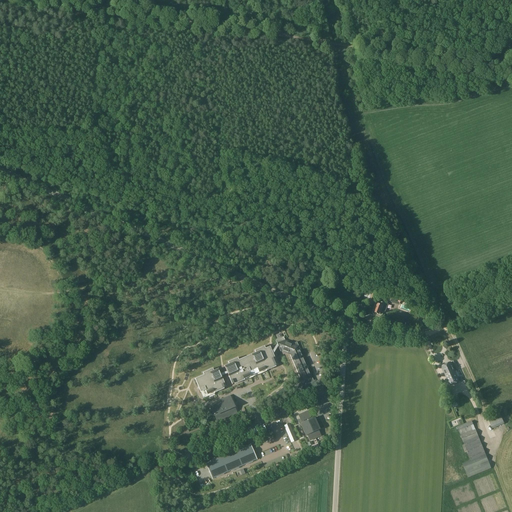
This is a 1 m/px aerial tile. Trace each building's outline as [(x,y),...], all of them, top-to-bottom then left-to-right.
[(366,290),(363,298),(367,299),(368,296),(370,296),(369,300),(373,301),(376,294),(372,292),(366,290)] [(392,295),(391,296),(389,302),(399,305),(401,300),(400,300),(401,298),(392,295)] [(375,303),(372,312),(380,315),(381,315),(382,315),(383,313),(382,311),(381,311),(383,306),(375,303)] [(300,382),(297,388),(296,387),(294,393),(304,397),(307,391),(306,391),(308,384),(314,382),(297,342),(291,344),(284,341),(281,350),(287,352),(289,351),(302,381),(300,382)] [(221,376),(227,373),(232,384),(234,383),(235,384),(244,380),(244,379),(250,376),(248,372),(257,368),(259,372),(266,370),(275,366),(277,365),(273,354),(278,346),(277,344),(272,352),(270,347),(265,349),(264,346),(255,350),(256,353),(238,360),(237,358),(228,362),(229,364),(224,366),(227,372),(220,374),(221,376)] [(451,363),(442,367),(450,386),(459,382),(455,372),(458,370),(453,361),(451,362),(451,363)] [(221,376),(220,374),(218,369),(213,371),(212,369),(203,373),(204,375),(195,379),(200,392),(201,392),(205,390),(207,395),(214,392),(214,393),(224,389),(223,388),(225,387),(221,376)] [(230,397),(218,402),(218,403),(211,407),(216,419),(236,410),(230,397)] [(308,411),(298,415),(300,419),(297,420),(299,425),(300,424),(306,436),(307,435),(310,441),(321,436),(318,430),(320,429),(314,418),(310,420),(310,418),(308,411)] [(503,412),(500,413),(500,412),(488,417),(491,427),(504,422),(503,421),(506,420),(503,412)] [(491,469),(472,421),(457,427),(470,460),(462,464),(468,478),(491,469)] [(289,424),(284,426),(291,443),(296,440),(289,424)] [(202,429),(204,434),(203,434),(205,438),(210,435),(209,432),(208,432),(206,428),(202,429)] [(271,434),(262,438),(266,447),(263,448),(264,451),(276,446),(271,434)] [(257,460),(250,444),(206,463),(212,479),(257,460)] [(280,445),(275,447),(277,454),(283,452),(280,445)]
